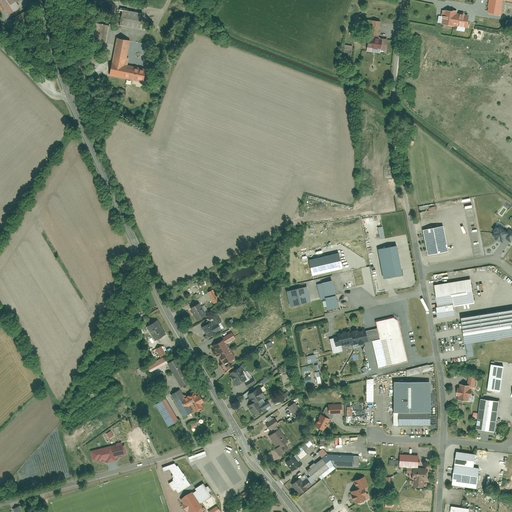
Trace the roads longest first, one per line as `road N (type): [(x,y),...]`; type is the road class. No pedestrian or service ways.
road 1 (tertiary): [(65,95),(161,305),(235,434)]
road 2 (residential): [(419,270),(395,157),(401,0)]
road 3 (residential): [(235,434),(0,504)]
road 4 (residential): [(441,440),(419,270)]
